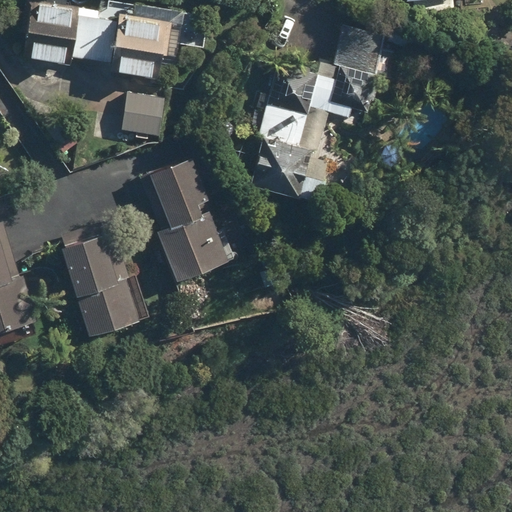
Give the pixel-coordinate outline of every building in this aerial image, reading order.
[(394,0),(395,2),(411,0),(416,0),(418,18),(448,15),(446,0),(394,0)] [(105,61),(103,74),(158,83),(170,10),(113,1),(110,18),(73,12),(66,55),(105,61)] [(66,55),(73,12),(21,3),(12,60),(64,68),(66,55)] [(317,70),(264,60),(241,187),(313,200),(330,111),(360,116),(376,26),(326,17),(317,70)] [(157,97),(118,91),(112,132),(151,138),(157,97)] [(429,158),(394,137),(381,158),(416,179),(429,158)] [(185,158),(137,173),(154,229),(146,231),(162,283),(219,265),(185,158)] [(141,317),(130,274),(107,280),(94,233),(50,245),(64,298),(70,296),(80,334),(141,317)] [(0,330),(30,321),(18,284),(0,290),(0,330)]
